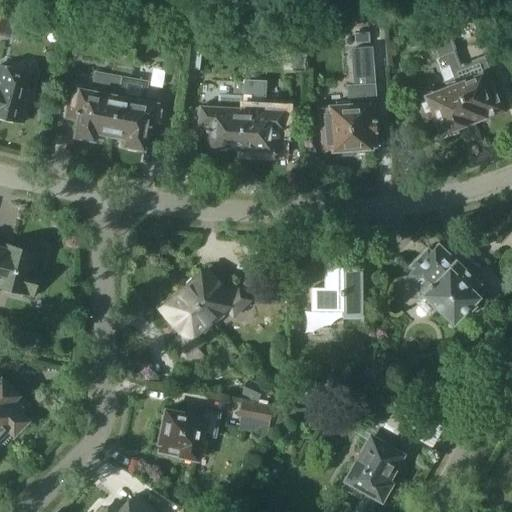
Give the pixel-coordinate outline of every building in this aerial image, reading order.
[(0,35),(11,38),(19,11),(0,5),(0,35)] [(372,46),(369,47),(368,31),(351,32),(351,43),(355,43),(356,48),(351,48),(353,84),(346,85),(348,106),(321,108),(323,129),(335,128),(337,150),(375,147),(371,107),(377,106),(372,46)] [(490,71),(489,71),(484,57),(459,66),(450,40),(434,47),(439,58),(437,59),(440,67),(449,63),(473,122),(504,109),(490,71)] [(202,46),(188,45),(186,69),(200,70),(202,46)] [(115,56),(113,66),(131,69),(134,51),(124,49),(123,57),(115,56)] [(306,72),(306,50),(292,50),(292,72),(306,72)] [(0,116),(23,122),(28,103),(22,101),(26,86),(33,88),(36,73),(0,63),(0,116)] [(449,63),(440,67),(447,87),(415,100),(422,118),(432,114),(441,135),(473,122),(449,63)] [(121,77),(129,79),(131,69),(113,66),(112,75),(121,77)] [(106,134),(111,135),(121,77),(112,75),(95,72),(92,92),(72,89),(70,104),(79,106),(78,110),(76,110),(74,120),(78,121),(75,136),(93,140),(94,132),(100,133),(99,135),(106,136),(106,134)] [(121,77),(111,135),(115,136),(115,138),(121,139),(121,137),(127,138),(125,146),(143,149),(146,133),(150,134),(152,124),(150,124),(151,119),(153,119),(155,105),(141,102),(144,82),(129,79),(121,77)] [(201,107),(200,126),(202,126),(201,146),(206,146),(206,154),(223,155),(224,147),(240,148),(243,85),(243,82),(234,81),(233,95),(218,94),(218,108),(201,107)] [(243,85),(240,148),(255,149),(255,157),(272,158),(273,150),(279,150),(280,130),(281,130),(282,112),(260,111),(261,86),(243,85)] [(33,294),(40,268),(34,267),(37,254),(33,253),(34,248),(18,244),(16,248),(12,247),(11,252),(0,249),(0,285),(7,287),(6,291),(21,295),(22,291),(33,294)] [(415,302),(430,317),(438,309),(453,324),(486,290),(456,261),(455,261),(438,244),(431,252),(427,248),(409,266),(413,270),(406,278),(422,293),(421,293),(422,294),(415,302)] [(325,288),(312,288),(312,311),(342,310),(343,318),(362,317),(361,269),(343,269),(343,262),(325,262),(325,288)] [(184,289),(212,321),(226,308),(233,316),(250,300),(247,296),(259,285),(251,276),(239,287),(238,286),(228,295),(206,270),(184,289)] [(212,321),(184,289),(161,309),(183,335),(173,344),(185,358),(186,357),(191,362),(199,355),(194,350),(203,342),(196,334),(212,321)] [(0,437),(8,429),(13,434),(26,421),(20,415),(28,407),(0,379),(0,437)] [(249,379),(242,394),(257,401),(264,386),(249,379)] [(350,385),(349,411),(362,411),(363,385),(350,385)] [(242,402),(239,415),(263,420),(266,406),(242,402)] [(196,458),(201,435),(216,438),(221,413),(189,405),(187,415),(166,411),(163,428),(155,426),(151,443),(160,444),(158,450),(196,458)] [(371,436),(341,487),(341,488),(360,498),(352,511),(371,511),(379,499),(381,500),(390,483),(387,481),(402,454),(390,447),(400,429),(411,435),(418,423),(399,412),(387,411),(383,419),(384,419),(373,438),(371,436)] [(118,505),(112,511),(108,508),(104,511),(153,511),(137,497),(124,511),(118,505)]
